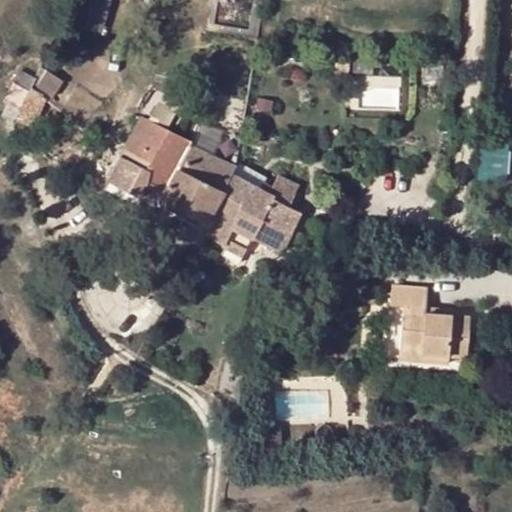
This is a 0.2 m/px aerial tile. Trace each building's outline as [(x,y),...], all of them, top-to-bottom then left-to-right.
[(90,0),(84,26),(105,31),(112,0),(90,0)] [(348,63),(334,61),(333,73),(346,74),(348,63)] [(34,63),(16,99),(21,102),(30,86),(41,66),(34,63)] [(54,96),(64,80),(47,69),(37,86),(54,96)] [(42,96),(30,86),(21,102),(38,115),(49,102),(42,96)] [(2,113),(13,118),(21,102),(16,99),(14,98),(8,99),(2,113)] [(252,236),(236,228),(234,227),(245,205),(222,192),(230,175),(233,169),(189,145),(190,142),(142,116),(106,181),(140,199),(146,187),(164,196),(161,201),(208,226),(203,235),(226,246),(223,251),(240,260),(252,236)] [(261,191),(230,175),(222,192),(245,205),(234,227),(236,228),(252,236),(253,236),(262,220),(289,234),(300,211),(288,205),(299,185),(279,175),(274,186),(265,182),(261,191)] [(280,251),(289,234),(262,220),(253,236),(280,251)] [(470,315),(438,313),(427,312),(427,305),(428,287),(392,285),(390,303),(404,304),(399,358),(449,361),(450,355),(467,355),(470,315)]
